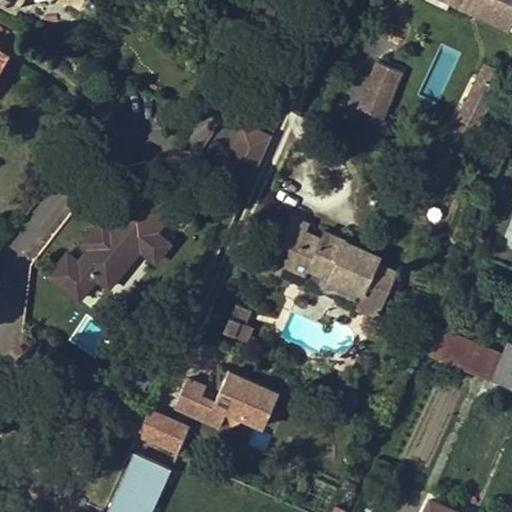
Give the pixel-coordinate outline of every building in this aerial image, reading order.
[(0,0),(16,9),(21,0),(0,0)] [(68,0),(82,9),(86,0),(68,0)] [(98,16),(104,4),(97,0),(86,0),(82,9),(98,16)] [(511,28),(511,26),(511,0),(453,0),(453,1),(511,28)] [(234,31),(238,24),(222,14),(215,26),(234,31)] [(0,71),(10,55),(0,48),(0,71)] [(383,117),(401,70),(378,60),(359,107),(383,117)] [(497,86),(504,71),(486,62),(479,77),(497,86)] [(154,92),(159,84),(148,77),(144,86),(154,92)] [(477,127),(497,86),(479,77),(459,118),(477,127)] [(380,138),(387,121),(364,112),(357,128),(380,138)] [(477,127),(459,118),(454,127),(472,136),(477,127)] [(261,159),(272,136),(244,124),(234,146),(261,159)] [(461,159),(472,136),(454,127),(443,150),(461,159)] [(490,164),(496,150),(482,144),(476,158),(490,164)] [(249,186),(261,159),(234,146),(222,173),(249,186)] [(483,180),(487,171),(473,165),(469,175),(483,180)] [(109,287),(141,248),(154,230),(156,232),(157,231),(175,208),(142,182),(110,223),(100,235),(93,230),(83,241),(90,247),(79,260),(68,251),(50,274),(79,298),(97,276),(109,287)] [(375,207),(378,200),(371,197),(368,204),(375,207)] [(306,231),(310,223),(291,215),(288,223),(306,231)] [(100,235),(110,223),(103,217),(93,230),(100,235)] [(381,256),(325,230),(321,238),(306,231),(288,223),(269,267),(287,275),(290,267),(306,274),(309,267),(365,293),(366,293),(371,284),(389,292),(398,271),(378,263),(381,256)] [(156,260),(171,242),(157,231),(156,232),(154,230),(141,248),(156,260)] [(306,274),(290,267),(287,275),(303,282),(306,274)] [(378,316),(389,292),(371,284),(366,293),(365,293),(359,308),(378,316)] [(244,322),(250,308),(237,301),(225,330),(245,339),(252,325),(244,322)] [(86,317),(71,339),(93,354),(108,332),(86,317)] [(511,358),(503,354),(441,328),(431,352),(511,385),(511,358)] [(511,358),(511,342),(508,341),(503,354),(511,358)] [(221,426),(228,409),(265,425),(280,391),(229,369),(215,401),(202,395),(207,385),(188,377),(175,405),(221,426)] [(166,448),(138,436),(134,445),(161,458),(166,448)] [(151,511),(171,467),(136,451),(107,511),(151,511)] [(459,511),(430,499),(424,511),(459,511)]
